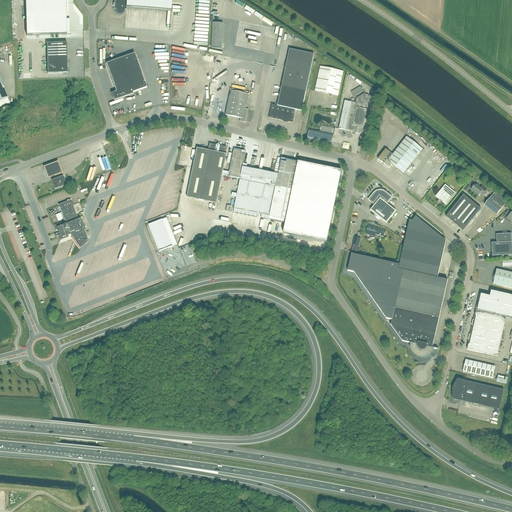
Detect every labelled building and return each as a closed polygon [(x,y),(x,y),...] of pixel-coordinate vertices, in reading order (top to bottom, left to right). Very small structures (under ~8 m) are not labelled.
[(65,0),(25,0),(26,36),(66,35),(65,0)] [(114,0),(114,9),(115,10),(116,11),(116,12),(116,13),(117,14),(118,14),(120,15),(121,14),(122,14),(123,13),(124,11),(124,10),(126,10),(126,8),(171,11),(171,0),(114,0)] [(211,48),(221,49),(223,23),(213,23),(211,48)] [(67,43),(46,43),(47,74),(67,73),(67,43)] [(269,118),(293,123),(296,110),(302,111),(303,106),(304,106),(304,105),(303,105),(314,55),(290,49),(277,106),(272,104),(269,118)] [(134,54),(106,64),(116,92),(111,94),(114,101),(133,94),(132,93),(146,88),(134,54)] [(320,66),(314,91),(338,96),(343,72),(320,66)] [(0,101),(8,98),(2,83),(0,78),(0,101)] [(240,122),(246,123),(248,110),(245,110),(249,95),(231,91),(226,116),(240,119),(240,122)] [(360,134),(360,133),(364,134),(365,128),(364,128),(368,108),(371,108),(373,96),(364,94),(358,98),(357,98),(355,103),(352,102),(352,103),(345,101),(339,129),(355,133),(360,134)] [(309,131),(307,141),(331,147),(335,130),(321,127),(319,133),(309,131)] [(378,160),(389,168),(392,164),(404,174),(422,150),(406,137),(392,155),(386,150),(378,160)] [(220,147),(220,146),(219,144),(216,145),(216,146),(210,145),(209,151),(197,148),(187,198),(216,204),(227,154),(225,154),(226,148),(220,147)] [(234,149),(228,177),(240,179),(234,209),(269,217),(285,220),(294,179),(295,179),(283,234),(327,243),(342,171),(298,162),(297,162),(281,159),(278,175),(246,168),(247,167),(245,165),(244,165),(243,165),(246,151),(234,149)] [(57,161),(43,167),(47,178),(61,172),(57,161)] [(51,181),(55,189),(66,185),(63,177),(51,181)] [(471,190),(478,196),(480,193),(483,195),(487,190),(482,186),(481,188),(476,184),(471,190)] [(436,196),(446,205),(456,194),(445,185),(436,196)] [(375,205),(370,210),(386,223),(396,211),(386,204),(391,198),(385,193),(383,191),(381,191),(379,191),(377,191),(375,192),(374,194),(369,200),(375,205)] [(485,204),(498,214),(505,205),(493,194),(485,204)] [(464,195),(446,217),(463,231),(481,209),(464,195)] [(58,205),(65,223),(61,225),(60,223),(54,226),(58,237),(59,236),(60,240),(68,237),(68,236),(70,235),(80,248),(88,242),(84,230),(80,218),(77,218),(70,200),(58,205)] [(392,320),(391,325),(390,323),(389,324),(402,341),(403,341),(413,344),(413,345),(413,346),(413,347),(413,348),(413,349),(414,350),(414,351),(415,352),(415,353),(416,353),(416,354),(417,354),(418,354),(418,355),(419,355),(420,355),(421,355),(422,355),(423,355),(424,355),(425,355),(426,355),(427,354),(428,353),(429,353),(430,352),(430,351),(431,350),(431,349),(431,348),(436,349),(432,348),(448,280),(437,278),(446,242),(416,217),(412,221),(409,221),(399,265),(351,255),(347,272),(353,273),(386,319),(392,320)] [(149,225),(159,252),(172,247),(162,220),(149,225)] [(375,235),(383,237),(385,231),(368,225),(366,234),(375,237),(375,235)] [(491,243),(492,256),(511,255),(511,248),(511,234),(496,235),(496,243),(491,243)] [(352,244),(358,246),(360,239),(355,237),(352,244)] [(493,284),(511,288),(511,273),(496,270),(493,284)] [(476,316),(475,322),(474,322),(473,325),(474,325),(471,336),(470,336),(470,339),(471,339),(469,345),(468,345),(467,350),(497,357),(506,317),(511,318),(511,296),(491,291),(490,297),(481,295),(477,311),(476,311),(475,316),(476,316)] [(463,372),(492,378),(495,367),(465,360),(463,372)] [(508,385),(510,378),(499,376),(498,383),(508,385)] [(453,394),(453,399),(499,410),(504,390),(457,379),(455,384),(453,394)]
